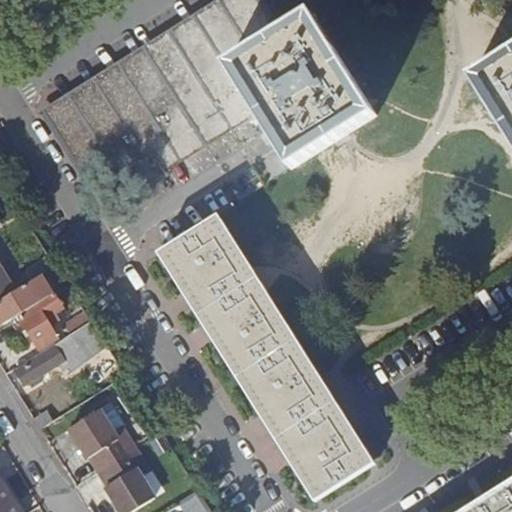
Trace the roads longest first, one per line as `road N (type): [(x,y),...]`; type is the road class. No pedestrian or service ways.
road 1 (residential): [(0,90),(268,511)]
road 2 (residential): [(358,511),(511,416)]
road 3 (residential): [(64,511),(0,407)]
